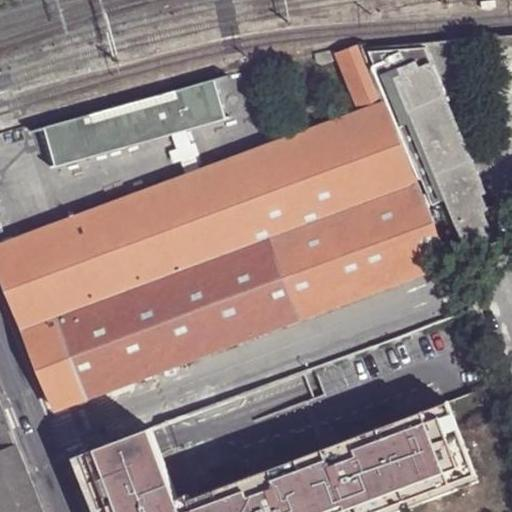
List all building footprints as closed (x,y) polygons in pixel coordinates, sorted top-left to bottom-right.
[(323,66),(340,59),(361,112),(201,172),(188,177),(0,247),(0,264),(57,410),(452,263),(366,50),(364,45),(339,54),(338,49),(315,53),(318,62),(323,66)] [(487,193),(435,64),(428,48),(371,52),(429,199),(450,190),(465,226),(460,227),(474,264),(494,256),(490,245),(492,244),(486,229),(490,227),(484,212),(489,210),(483,195),(487,193)] [(213,82),(43,130),(54,170),(173,137),(186,133),(225,122),(213,82)] [(186,133),(173,137),(179,152),(171,155),(175,167),(183,164),(188,177),(201,172),(196,160),(201,158),(197,146),(192,147),(186,133)] [(388,511),(511,511),(511,414),(500,386),(444,408),(472,481),(388,511)] [(0,402),(0,441),(4,451),(0,452),(0,511),(43,511),(17,444),(11,430),(0,402)] [(388,511),(472,481),(444,408),(192,500),(181,504),(180,500),(154,429),(92,452),(77,456),(84,474),(99,511),(388,511)] [(190,496),(180,500),(181,504),(192,500),(190,496)]
